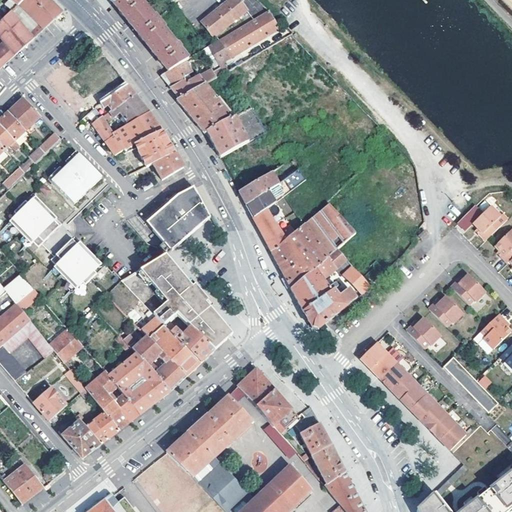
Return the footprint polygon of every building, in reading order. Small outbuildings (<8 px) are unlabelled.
[(8,17),(0,23),(0,39),(4,43),(0,46),(0,68),(15,55),(33,40),(62,15),(63,14),(49,0),(24,0),(18,7),(38,26),(28,35),(9,15),(8,17)] [(10,0),(11,0),(5,6),(9,9),(5,14),(8,17),(9,15),(18,7),(24,0),(10,0)] [(188,60),(139,0),(118,0),(114,4),(145,43),(168,72),(185,62),(188,60)] [(247,11),(238,0),(230,0),(202,23),(213,37),(247,11)] [(269,11),(267,11),(234,32),(207,48),(201,52),(214,68),(220,64),(279,29),(269,11)] [(209,70),(214,68),(201,52),(196,55),(209,70)] [(161,76),(179,99),(204,86),(217,79),(212,71),(191,80),(190,78),(192,77),(190,74),(193,72),(185,62),(168,72),(161,76)] [(136,96),(127,86),(105,102),(101,104),(105,109),(109,106),(113,111),(136,96)] [(204,86),(179,99),(176,101),(205,134),(207,133),(235,117),(215,99),(204,86)] [(136,96),(113,111),(110,113),(113,118),(120,114),(129,127),(149,113),(136,96)] [(7,114),(24,132),(40,117),(35,112),(23,99),(7,114)] [(134,145),(162,132),(159,127),(149,113),(129,127),(115,137),(106,143),(115,156),(123,151),(125,153),(135,147),(134,145)] [(7,114),(0,120),(0,126),(14,142),(24,132),(7,114)] [(220,158),(248,141),(235,117),(207,133),(212,142),(219,156),(220,158)] [(103,118),(93,124),(105,142),(106,143),(115,137),(103,118)] [(0,146),(4,151),(14,142),(0,126),(0,146)] [(146,168),(153,166),(175,154),(162,132),(134,145),(135,147),(136,148),(146,168)] [(61,140),(55,133),(40,148),(41,149),(46,155),(61,140)] [(32,161),(35,164),(46,155),(41,149),(30,159),(32,161)] [(68,165),(79,154),(76,151),(65,162),(68,165)] [(68,165),(63,170),(51,181),(74,204),(85,194),(83,191),(88,187),(90,189),(101,178),(79,154),(68,165)] [(175,154),(153,166),(162,181),(183,168),(175,154)] [(25,168),(28,171),(35,164),(32,161),(25,168)] [(51,181),(63,170),(60,167),(49,178),(51,181)] [(8,181),(12,186),(25,174),(26,174),(21,169),(8,181)] [(270,206),(305,181),(298,170),(279,184),(246,206),(253,219),(270,206)] [(246,206),(279,184),(272,172),(239,193),(243,201),(245,204),(246,206)] [(142,185),(145,190),(152,186),(150,181),(142,185)] [(51,191),(43,184),(39,189),(47,196),(51,191)] [(197,192),(194,188),(178,197),(181,201),(197,192)] [(211,218),(197,192),(181,201),(178,197),(170,204),(172,207),(149,226),(165,244),(172,251),(211,218)] [(35,195),(33,193),(25,200),(27,202),(35,195)] [(101,264),(35,195),(27,202),(25,200),(13,211),(16,213),(9,220),(16,228),(24,236),(30,243),(32,241),(37,246),(41,243),(54,256),(50,260),(55,265),(53,267),(59,274),(67,282),(74,290),(82,283),(84,285),(96,274),(93,272),(101,264)] [(478,206),(483,211),(491,204),(486,199),(478,206)] [(172,207),(170,204),(147,223),(149,226),(172,207)] [(253,219),(271,252),(295,231),(303,225),(306,222),(303,217),(284,231),(286,233),(282,235),(276,225),(275,225),(271,220),(277,215),(270,206),(253,219)] [(306,222),(303,225),(314,239),(279,268),(286,281),(291,290),(328,258),(329,258),(337,251),(355,234),(345,224),(327,206),(306,222)] [(481,236),(486,241),(498,229),(493,224),(500,217),(490,207),(473,224),(477,229),(483,234),(481,236)] [(16,228),(9,220),(5,223),(12,231),(16,228)] [(314,239),(303,225),(295,231),(271,252),(279,268),(314,239)] [(509,262),(511,258),(511,229),(495,247),(499,251),(505,257),(503,259),(507,264),(509,262)] [(429,234),(425,230),(419,236),(423,240),(429,234)] [(30,243),(24,236),(20,239),(26,246),(30,243)] [(172,251),(165,244),(161,248),(167,255),(172,251)] [(329,258),(338,270),(346,263),(337,251),(329,258)] [(178,314),(191,328),(214,351),(223,342),(234,334),(186,278),(167,255),(122,282),(153,314),(165,326),(170,322),(178,314)] [(334,290),(338,287),(336,284),(329,288),(323,281),(338,270),(329,258),(328,258),(291,290),(303,312),(334,290)] [(103,267),(101,264),(93,272),(96,274),(103,267)] [(59,274),(53,267),(50,270),(56,277),(59,274)] [(343,276),(347,281),(361,295),(369,288),(351,268),(343,276)] [(33,290),(21,275),(4,289),(16,304),(33,290)] [(457,283),(452,289),(469,306),(474,301),(476,302),(486,293),(469,275),(464,279),(459,285),(457,283)] [(74,290),(67,282),(64,285),(71,293),(74,290)] [(318,330),(357,299),(349,289),(339,296),(338,296),(334,290),(303,312),(312,329),(315,329),(318,330)] [(434,305),(429,310),(446,328),(452,323),(453,324),(463,314),(446,297),(442,301),(436,307),(434,305)] [(17,305),(0,319),(0,347),(30,321),(17,305)] [(194,370),(201,363),(165,326),(153,314),(148,319),(159,331),(149,339),(163,354),(186,378),(194,370)] [(504,322),(498,316),(488,325),(480,333),(486,338),(483,341),(493,351),(511,333),(507,329),(501,324),(504,322)] [(411,327),(407,331),(425,349),(429,345),(431,346),(441,336),(424,319),(419,324),(413,329),(411,327)] [(0,347),(0,364),(15,382),(26,372),(10,353),(28,336),(45,357),(53,350),(49,345),(30,321),(0,347)] [(165,326),(201,363),(213,353),(214,351),(191,328),(183,335),(170,322),(165,326)] [(64,363),(83,347),(70,332),(68,330),(49,345),(53,350),(64,363)] [(127,334),(122,338),(124,341),(123,341),(128,346),(129,347),(134,342),(127,334)] [(122,338),(119,336),(115,340),(124,349),(128,346),(123,341),(124,341),(122,338)] [(163,354),(149,339),(146,337),(131,350),(147,367),(163,354)] [(388,353),(378,343),(362,359),(364,362),(371,369),(388,353)] [(128,346),(124,349),(131,358),(108,377),(118,388),(123,395),(140,415),(155,404),(170,392),(147,367),(131,350),(129,347),(128,346)] [(511,346),(500,358),(511,369),(511,346)] [(397,363),(388,353),(371,369),(378,376),(381,379),(397,363)] [(186,378),(163,354),(147,367),(170,392),(178,385),(186,378)] [(460,362),(455,357),(454,357),(444,366),(450,372),(460,362)] [(465,367),(460,362),(450,372),(455,377),(465,367)] [(408,373),(397,363),(381,379),(384,381),(392,389),(408,373)] [(460,382),(470,372),(465,367),(455,377),(460,382)] [(72,369),(65,373),(79,396),(85,392),(72,369)] [(256,370),(237,388),(244,395),(255,408),(274,390),(270,385),(264,379),(256,370)] [(465,387),(475,378),(470,372),(460,382),(465,387)] [(111,394),(118,388),(108,377),(105,373),(85,391),(104,414),(118,432),(130,423),(140,415),(123,395),(117,401),(111,394)] [(418,383),(408,373),(392,389),(394,392),(402,399),(418,383)] [(470,392),(480,383),(478,380),(475,378),(465,387),(470,392)] [(428,393),(418,383),(402,399),(408,406),(411,409),(428,393)] [(475,398),(485,388),(480,383),(470,392),(475,398)] [(480,403),(490,393),(485,388),(475,398),(480,403)] [(34,405),(49,422),(65,408),(66,407),(51,389),(34,405)] [(286,429),(298,417),(274,390),(255,408),(273,428),(280,422),(286,429)] [(438,403),(428,393),(411,409),(414,412),(422,419),(438,403)] [(485,408),(495,398),(490,393),(480,403),(485,408)] [(183,437),(166,453),(192,479),(192,480),(215,458),(253,423),(236,404),(228,396),(212,410),(183,437)] [(490,413),(500,403),(499,402),(495,398),(485,408),(490,413)] [(449,414),(438,403),(422,419),(424,422),(432,430),(449,414)] [(299,435),(319,424),(313,412),(303,419),(295,426),(299,435)] [(110,438),(118,432),(104,414),(84,429),(99,446),(110,438)] [(459,424),(449,414),(432,430),(439,437),(442,440),(459,424)] [(97,448),(99,446),(84,429),(79,423),(62,436),(82,460),(97,448)] [(299,435),(310,456),(330,445),(319,424),(299,435)] [(452,450),(469,434),(459,424),(442,440),(449,447),(452,450)] [(310,456),(325,486),(345,473),(330,445),(310,456)] [(215,458),(192,480),(217,504),(224,511),(241,511),(254,500),(215,458)] [(469,468),(465,464),(435,493),(439,497),(450,486),(469,468)] [(289,511),(311,491),(291,466),(254,500),(241,511),(289,511)] [(3,476),(0,478),(21,506),(42,490),(23,467),(6,480),(3,476)] [(511,470),(459,511),(450,511),(441,500),(437,503),(431,496),(425,502),(426,503),(419,508),(421,511),(501,511),(505,509),(508,511),(511,508),(511,470)] [(324,486),(341,507),(334,511),(344,511),(345,511),(344,511),(364,511),(345,473),(325,486),(324,486)] [(435,493),(431,496),(437,503),(441,500),(439,497),(435,493)] [(90,511),(122,511),(116,504),(111,496),(93,510),(90,511)] [(133,511),(123,499),(116,504),(122,511),(133,511)]
